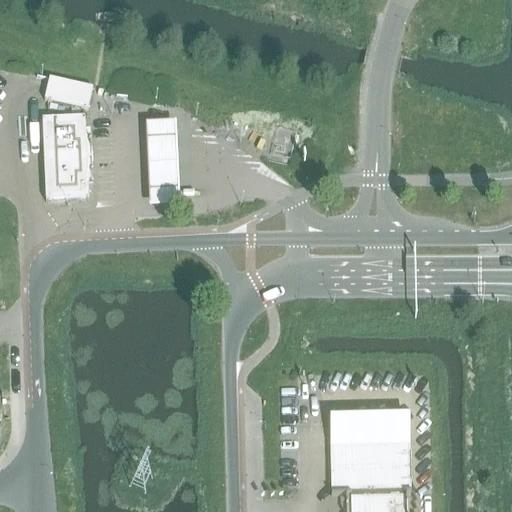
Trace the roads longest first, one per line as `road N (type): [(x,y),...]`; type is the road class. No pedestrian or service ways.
road 1 (unclassified): [(211,242),(69,249),(40,267),(40,493)]
road 2 (unclassified): [(233,511),(232,296)]
road 3 (unclassified): [(376,181),(382,91),(407,0)]
road 4 (unclassified): [(232,296),(290,275),(381,275)]
road 5 (unclassified): [(342,239),(211,242)]
road 6 (unclassified): [(381,275),(511,276)]
road 7 (unclassified): [(511,234),(383,239)]
